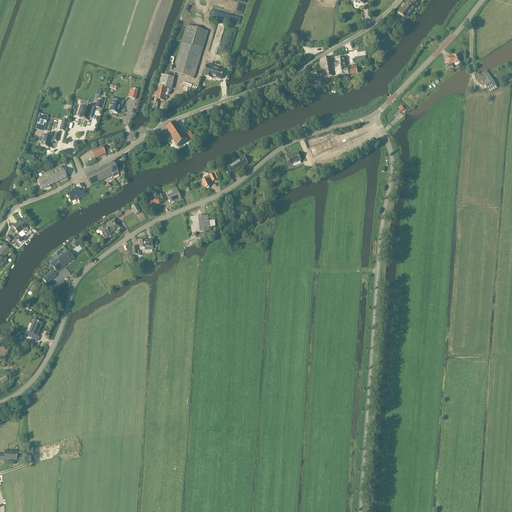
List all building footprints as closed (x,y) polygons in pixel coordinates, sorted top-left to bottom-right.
[(407,14),(408,14),(408,15),(417,4),(417,3),(419,0),(409,0),(408,2),(402,9),(401,8),(398,12),(404,18),(407,14)] [(173,72),(174,72),(194,78),(208,32),(187,25),(173,72)] [(459,54),(453,56),(446,58),(448,64),(454,63),(454,64),(460,62),(459,54)] [(321,68),(331,67),(329,58),(320,59),(321,68)] [(335,68),(346,66),(344,58),(335,59),(336,62),(335,62),(335,68)] [(207,65),(205,72),(204,75),(205,75),(204,76),(212,79),(213,77),(221,80),(224,71),(212,67),(207,65)] [(347,66),(346,66),(335,68),(336,70),(335,70),(336,76),(348,75),(357,73),(356,67),(347,68),(347,66)] [(332,76),(331,67),(321,68),(322,78),(332,76)] [(489,93),(497,88),(489,75),(481,80),(489,93)] [(312,87),(319,85),(317,77),(309,79),(312,87)] [(158,87),(156,99),(164,101),(167,88),(158,87)] [(110,100),(109,105),(111,106),(110,108),(109,111),(109,112),(117,114),(119,109),(119,107),(121,108),(123,104),(123,103),(123,101),(118,100),(117,102),(110,100)] [(84,120),(87,120),(88,118),(90,118),(94,107),(88,106),(87,105),(86,108),(80,106),(77,116),(80,117),(79,118),(82,119),(82,120),(82,119),(84,120)] [(177,145),(187,139),(176,122),(166,129),(177,145)] [(190,132),(187,134),(192,142),(195,139),(190,132)] [(40,146),(48,149),(51,140),(53,141),(57,142),(59,134),(55,133),(54,138),(52,137),(43,134),(42,138),(40,138),(39,142),(41,143),(40,146)] [(158,146),(166,140),(162,134),(154,140),(158,146)] [(319,144),(314,145),(318,154),(323,152),(319,144)] [(94,159),(105,154),(101,147),(91,152),(94,159)] [(292,165),(301,161),(297,153),(287,157),(289,161),(286,162),(289,169),(293,167),(292,165)] [(248,164),(246,161),(244,162),(242,158),(232,164),(231,162),(226,165),(231,173),(237,169),(238,170),(248,164)] [(106,165),(112,176),(112,175),(113,178),(118,175),(117,173),(118,173),(112,162),(106,165)] [(90,187),(112,176),(106,165),(85,176),(90,187)] [(41,190),(66,178),(61,166),(44,174),(46,177),(37,181),(41,190)] [(212,182),(216,180),(213,174),(209,175),(209,176),(207,177),(206,177),(204,178),(205,180),(202,182),(205,188),(211,186),(208,180),(211,179),(212,182)] [(78,199),(85,194),(81,189),(78,191),(77,188),(66,195),(71,202),(77,198),(78,199)] [(170,203),(181,199),(176,188),(172,190),(173,193),(167,196),(170,203)] [(150,210),(160,204),(156,199),(147,205),(150,210)] [(135,215),(140,212),(135,204),(130,207),(135,215)] [(208,215),(190,217),(192,234),(196,233),(197,238),(204,237),(204,234),(207,234),(207,232),(210,232),(208,215)] [(26,227),(28,226),(24,219),(13,227),(18,233),(22,230),(23,232),(23,231),(24,232),(25,233),(27,232),(27,231),(27,230),(27,229),(26,227)] [(109,234),(119,227),(114,221),(110,223),(110,222),(101,227),(101,228),(98,230),(104,238),(109,235),(109,234)] [(140,249),(144,248),(144,251),(152,250),(151,240),(144,241),(144,240),(139,241),(140,249)] [(4,245),(0,250),(0,256),(1,257),(5,254),(6,255),(10,251),(4,245)] [(137,256),(140,256),(140,251),(137,252),(136,247),(132,247),(132,255),(137,254),(137,256)] [(68,251),(61,257),(60,256),(58,257),(58,259),(59,259),(56,261),(55,261),(52,264),(51,265),(57,272),(64,266),(74,258),(68,251)] [(33,294),(37,288),(33,285),(29,291),(33,294)] [(37,341),(39,337),(36,336),(41,324),(38,323),(37,322),(34,321),(29,333),(26,332),(24,336),(37,341)] [(16,461),(17,452),(4,451),(4,455),(0,454),(0,461),(4,461),(4,460),(16,461)]
